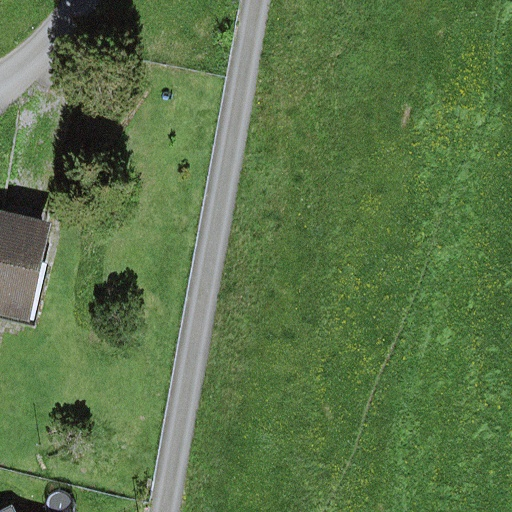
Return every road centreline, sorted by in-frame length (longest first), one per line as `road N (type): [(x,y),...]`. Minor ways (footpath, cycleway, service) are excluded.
road 1 (residential): [(257,0),(164,511)]
road 2 (residential): [(83,0),(0,93)]
